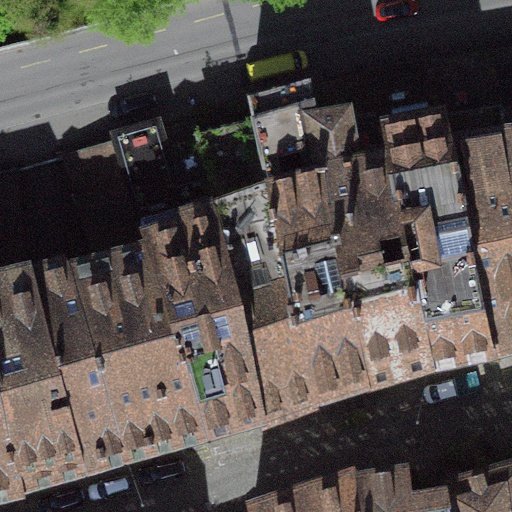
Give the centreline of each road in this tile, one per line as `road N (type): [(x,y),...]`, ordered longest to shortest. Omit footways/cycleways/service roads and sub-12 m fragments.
road 1 (residential): [(511,390),(120,511)]
road 2 (tertiary): [(367,0),(0,92)]
